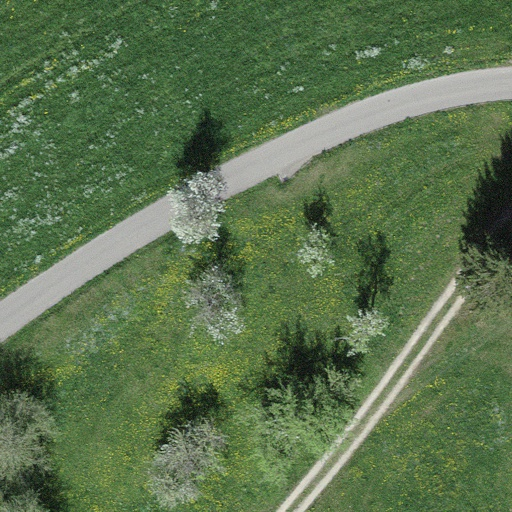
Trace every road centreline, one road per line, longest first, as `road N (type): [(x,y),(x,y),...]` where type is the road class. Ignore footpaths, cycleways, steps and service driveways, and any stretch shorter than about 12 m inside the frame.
road 1 (residential): [(511,82),(383,108),(292,147),(98,254),(0,322)]
road 2 (track): [(511,231),(294,511)]
